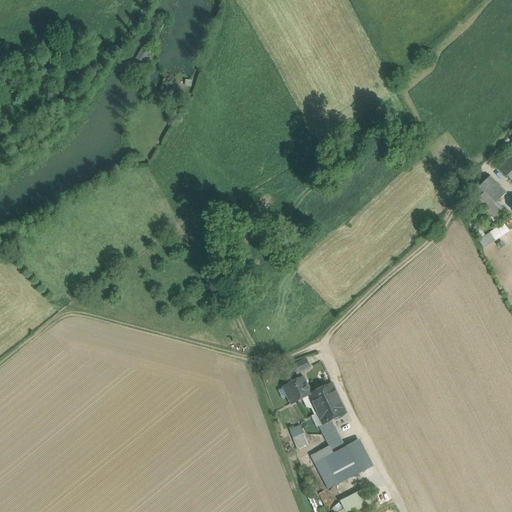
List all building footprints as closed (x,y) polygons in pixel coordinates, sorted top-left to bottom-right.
[(511,155),(498,169),(511,183),(511,155)] [(506,194),(490,177),(478,188),(484,194),(494,205),(496,203),(506,194)] [(494,205),(484,194),(477,200),(497,221),(506,213),(496,203),(494,205)] [(511,221),(509,217),(499,226),(503,230),(511,222),(511,221)] [(503,230),(499,226),(489,235),(494,241),(503,230)] [(489,235),(480,242),(483,248),(494,241),(489,235)] [(305,359),(292,366),(296,373),(309,367),(305,359)] [(302,377),(293,382),(290,381),(287,382),(286,385),(285,386),(288,393),(286,394),(291,403),(298,400),(307,395),(310,393),(302,377)] [(310,393),(307,395),(318,417),(321,423),(322,424),(331,419),(345,412),(331,383),(310,393)] [(309,421),(318,417),(307,395),(298,400),(309,422),(309,421)] [(318,417),(309,421),(315,433),(321,430),(318,425),(321,423),(318,417)] [(331,419),(322,424),(321,423),(318,425),(321,430),(323,434),(336,428),(331,419)] [(300,425),(289,430),(293,438),(304,433),(300,425)] [(336,428),(323,434),(329,446),(330,447),(342,441),(336,428)] [(304,433),(293,438),(297,448),(309,443),(304,433)] [(359,439),(345,446),(359,473),(373,465),(359,439)] [(333,453),(345,446),(342,441),(330,447),(333,453)] [(345,446),(333,453),(326,456),(314,462),(328,489),(359,473),(345,446)] [(329,446),(322,449),(326,456),(333,453),(330,447),(329,446)] [(322,449),(310,455),(314,462),(326,456),(322,449)] [(364,488),(340,501),(345,511),(353,511),(372,502),(367,494),(364,488)] [(374,490),(367,494),(372,502),(378,499),(374,490)] [(345,511),(340,501),(330,506),(333,511),(345,511)]
